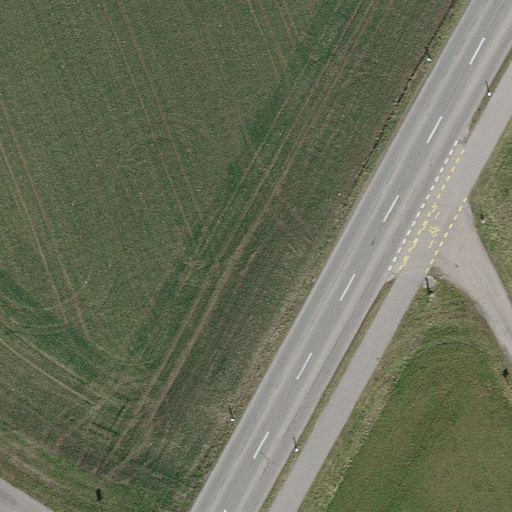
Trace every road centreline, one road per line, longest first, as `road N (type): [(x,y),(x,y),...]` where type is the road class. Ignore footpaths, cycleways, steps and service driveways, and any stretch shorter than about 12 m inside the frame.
road 1 (tertiary): [(511,3),(231,511)]
road 2 (track): [(405,205),(485,285),(511,340)]
